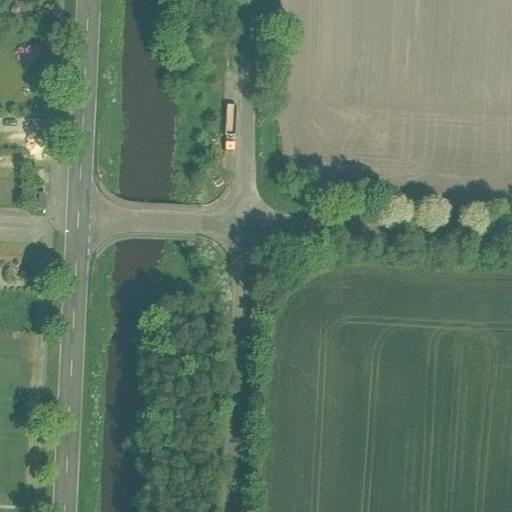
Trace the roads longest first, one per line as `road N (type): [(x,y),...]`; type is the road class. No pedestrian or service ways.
road 1 (tertiary): [(66,511),(80,218)]
road 2 (residential): [(225,511),(242,229)]
road 3 (unclassified): [(511,242),(242,229)]
road 4 (unclassified): [(242,229),(253,0)]
road 5 (tertiary): [(80,218),(90,0)]
road 6 (residential): [(80,218),(242,229)]
